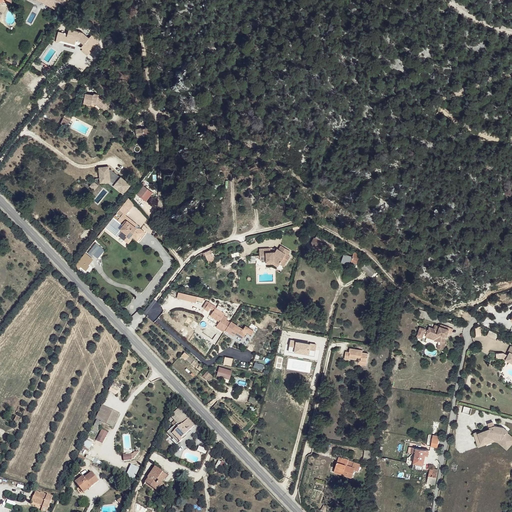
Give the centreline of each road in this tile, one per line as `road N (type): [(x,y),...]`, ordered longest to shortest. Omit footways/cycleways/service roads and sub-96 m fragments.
road 1 (primary): [(0,197),(301,511)]
road 2 (track): [(128,331),(204,248),(302,219),(371,253),(411,295),(444,310),(457,305)]
road 3 (track): [(181,267),(159,209),(161,75),(125,0)]
road 4 (track): [(457,305),(472,319),(436,511)]
road 5 (track): [(511,136),(486,138),(438,109),(449,95),(511,73)]
road 6 (track): [(330,346),(292,502)]
